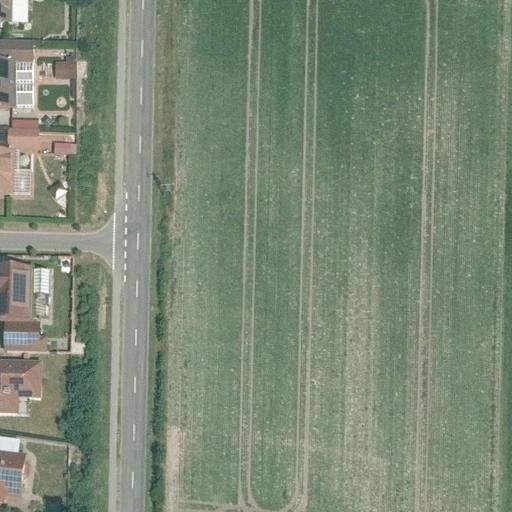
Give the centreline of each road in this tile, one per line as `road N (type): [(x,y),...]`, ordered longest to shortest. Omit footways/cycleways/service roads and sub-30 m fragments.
road 1 (tertiary): [(135,239),(130,511)]
road 2 (tertiary): [(141,0),(135,239)]
road 3 (residential): [(0,237),(135,239)]
